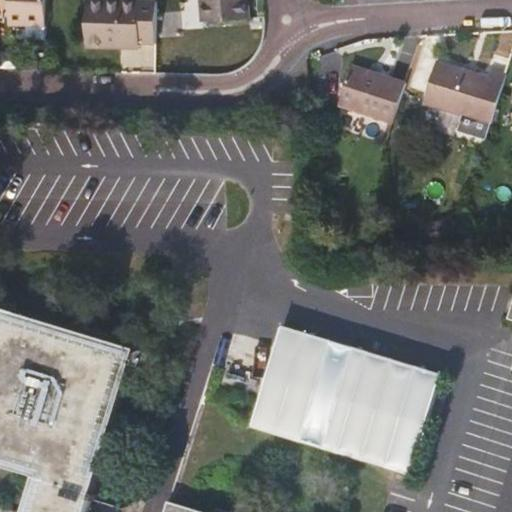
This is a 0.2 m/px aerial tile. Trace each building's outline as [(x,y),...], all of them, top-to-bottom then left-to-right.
[(0,0),(0,8),(11,9),(11,0),(0,0)] [(11,0),(11,9),(10,25),(46,25),(47,0),(11,0)] [(86,0),(85,46),(122,47),(122,42),(139,43),(156,43),(157,0),(142,0),(86,0)] [(249,17),(248,0),(200,0),(202,20),(249,17)] [(501,88),(505,74),(492,70),(489,78),(438,62),(426,99),(463,111),(458,128),(486,137),(491,120),(492,118),(501,88)] [(339,106),(393,123),(405,83),(351,66),(339,106)] [(312,115),(311,103),(294,104),(295,116),(312,115)] [(447,238),(446,219),(418,221),(420,241),(447,238)] [(443,369),(287,321),(258,415),(415,463),(443,369)] [(65,511),(111,362),(0,327),(0,485),(10,489),(2,511),(65,511)]
